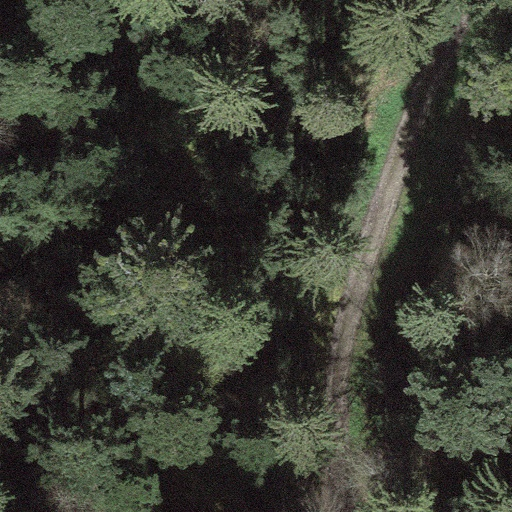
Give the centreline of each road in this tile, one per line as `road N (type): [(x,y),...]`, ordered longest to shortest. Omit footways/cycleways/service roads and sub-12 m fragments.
road 1 (track): [(368,233),(341,383),(352,511)]
road 2 (track): [(368,233),(454,0)]
